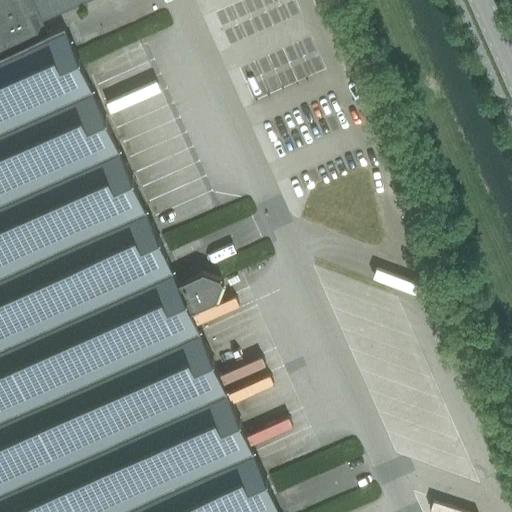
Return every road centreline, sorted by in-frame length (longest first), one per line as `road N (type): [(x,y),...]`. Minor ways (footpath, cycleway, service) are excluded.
road 1 (unclassified): [(284,228),(402,279),(506,511)]
road 2 (unclassified): [(408,511),(284,228)]
road 3 (unclassified): [(284,228),(180,0)]
